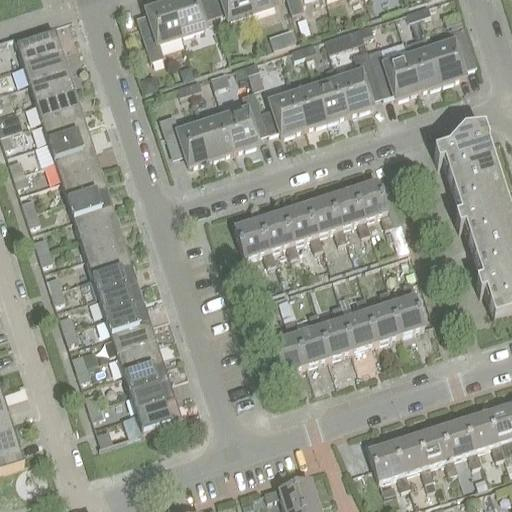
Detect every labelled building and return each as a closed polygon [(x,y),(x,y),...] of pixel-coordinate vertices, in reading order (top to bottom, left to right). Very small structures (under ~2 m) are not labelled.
[(213,0),(206,3),(213,24),(225,20),(228,28),(251,20),(244,0),(213,0)] [(244,0),(251,20),(275,12),(272,4),(284,1),(283,0),(244,0)] [(283,0),(284,1),(291,22),(303,18),(299,4),(312,0),(283,0)] [(193,2),(169,9),(180,43),(204,36),(202,28),(213,24),(206,3),(194,6),(193,2)] [(158,51),(180,43),(169,9),(146,17),(147,22),(135,26),(149,69),(163,64),(158,51)] [(419,25),(430,21),(427,13),(416,17),(419,25)] [(416,17),(405,20),(408,29),(419,25),(416,17)] [(310,39),(305,24),(296,27),(301,42),(310,39)] [(361,44),(372,40),(369,32),(358,36),(361,44)] [(358,36),(347,39),(350,48),(361,44),(358,36)] [(452,49),(429,57),(440,90),(463,83),(462,78),(476,74),(463,36),(449,40),(452,49)] [(0,50),(13,46),(22,72),(61,59),(54,39),(39,44),(37,37),(0,49),(0,50)] [(294,50),(290,37),(280,40),(284,53),(285,53),(294,50)] [(304,63),(315,59),(312,51),(301,54),(304,63)] [(301,54),(290,58),(293,66),(304,63),(301,54)] [(429,57),(406,64),(417,98),(440,90),(429,57)] [(67,78),(61,59),(22,72),(28,91),(67,78)] [(394,105),(417,98),(406,64),(383,72),(394,105)] [(247,81),(258,78),(255,69),(244,73),(247,81)] [(183,85),(193,82),(190,73),(183,75),(181,79),(183,85)] [(244,73),(233,77),(236,85),(247,81),(244,73)] [(73,98),(67,78),(28,91),(34,111),(73,98)] [(360,79),(337,87),(348,121),(371,113),(360,79)] [(140,87),(143,98),(157,94),(153,82),(140,87)] [(337,87),(314,94),(326,128),(348,121),(337,87)] [(189,100),(200,97),(198,88),(187,92),(189,100)] [(187,92),(176,95),(178,104),(189,100),(187,92)] [(314,94),(292,102),(303,135),(326,128),(314,94)] [(80,118),(73,98),(34,111),(41,130),(80,118)] [(280,143),(303,135),(292,102),(269,109),(272,116),(260,120),(267,142),(279,138),(280,143)] [(246,117),(223,124),(234,158),(257,150),(246,117)] [(86,137),(80,118),(41,130),(47,150),(86,137)] [(0,125),(0,143),(11,140),(20,137),(15,121),(0,125)] [(188,173),(211,166),(200,132),(177,139),(172,123),(159,128),(170,161),(183,157),(188,173)] [(223,124),(200,132),(211,166),(234,158),(223,124)] [(92,157),(86,137),(47,150),(53,169),(92,157)] [(462,139),(446,156),(433,161),(437,173),(442,172),(451,199),(497,185),(486,152),(487,152),(487,150),(483,137),(462,139)] [(11,140),(0,143),(0,144),(4,155),(15,151),(11,140)] [(98,176),(92,157),(53,169),(59,189),(98,176)] [(24,179),(19,167),(9,171),(13,183),(24,179)] [(105,196),(98,176),(59,189),(66,208),(105,196)] [(13,183),(17,195),(28,191),(24,179),(13,183)] [(463,238),(472,264),(511,251),(511,232),(497,185),(451,199),(460,225),(454,227),(458,240),(463,238)] [(400,231),(398,225),(386,187),(376,190),(386,220),(388,219),(393,234),(394,233),(400,231)] [(362,228),(365,227),(380,222),(385,236),(393,234),(388,219),(386,220),(376,190),(376,189),(351,197),(362,228)] [(111,215),(105,196),(66,208),(72,228),(111,215)] [(338,235),(341,234),(356,230),(361,244),(369,241),(365,227),(362,228),(351,197),(328,204),(338,235)] [(315,243),(318,242),(333,237),(337,252),(346,249),(341,234),(338,235),(328,204),(304,212),(315,243)] [(35,218),(31,206),(21,210),(25,221),(35,218)] [(291,251),(294,250),(309,245),(313,259),(322,256),(318,242),(315,243),(304,212),(281,219),(291,251)] [(117,235),(111,215),(72,228),(78,247),(117,235)] [(25,221),(29,233),(39,230),(35,218),(25,221)] [(281,219),(257,227),(268,259),(271,258),(286,253),(290,267),(299,264),(294,250),(291,251),(281,219)] [(243,267),(244,266),(262,261),(267,274),(275,272),(271,258),(268,259),(257,227),(233,235),(243,267)] [(124,254),(117,235),(78,247),(85,267),(124,254)] [(34,248),(38,260),(48,257),(45,245),(34,248)] [(484,303),(492,328),(511,321),(511,251),(472,264),(480,291),(475,292),(479,305),(484,303)] [(130,274),(124,254),(85,267),(91,286),(130,274)] [(48,257),(38,260),(41,272),(52,269),(48,257)] [(136,293),(130,274),(91,286),(97,306),(136,293)] [(228,291),(239,287),(235,276),(224,279),(228,291)] [(61,296),(57,284),(46,287),(50,299),(61,296)] [(407,305),(391,310),(388,311),(399,343),(423,335),(413,305),(415,304),(410,289),(402,291),(407,305)] [(136,293),(97,306),(104,325),(143,313),(136,293)] [(65,308),(61,296),(50,299),(54,311),(65,308)] [(382,313),(368,317),(365,319),(375,351),(399,343),(388,311),(391,310),(387,296),(378,299),(382,313)] [(284,330),(293,327),(286,305),(277,308),(284,330)] [(359,320),(345,325),(341,326),(352,358),(375,351),(365,319),(368,317),(364,305),(355,308),(359,320)] [(336,328),(321,333),(318,334),(328,366),(352,358),(341,326),(345,325),(340,312),(332,315),(336,328)] [(149,332),(143,313),(104,325),(110,345),(149,332)] [(312,336),(298,340),(294,342),(304,374),(328,366),(318,334),(321,333),(317,320),(308,323),(312,336)] [(59,326),(62,338),(73,334),(69,323),(59,326)] [(280,381),(304,374),(294,342),(298,340),(294,327),(284,330),(289,344),(270,350),(280,381)] [(155,352),(149,332),(110,345),(116,364),(155,352)] [(73,334),(62,338),(66,350),(77,346),(73,334)] [(162,371),(155,352),(116,364),(122,384),(162,371)] [(93,358),(82,361),(86,373),(96,370),(93,358)] [(71,365),(75,377),(86,373),(82,361),(71,365)] [(168,391),(162,371),(122,384),(129,403),(168,391)] [(75,377),(78,388),(90,385),(86,373),(75,377)] [(174,410),(168,391),(129,403),(135,423),(174,410)] [(0,400),(0,437),(11,434),(0,400)] [(98,412),(95,400),(83,404),(87,416),(98,412)] [(180,430),(174,410),(135,423),(141,441),(100,455),(100,456),(141,442),(180,430)] [(87,416),(91,428),(102,424),(98,412),(87,416)] [(511,418),(510,412),(487,420),(497,452),(499,451),(511,447),(511,418)] [(497,452),(487,420),(463,427),(474,460),(475,459),(490,454),(494,467),(503,465),(499,451),(497,452)] [(474,460),(463,427),(440,435),(450,467),(451,467),(466,462),(470,475),(480,472),(475,459),(474,460)] [(11,434),(0,437),(0,478),(23,471),(11,434)] [(426,475),(428,474),(442,470),(446,483),(456,480),(451,467),(450,467),(440,435),(416,443),(426,475)] [(96,443),(99,455),(110,451),(107,439),(96,443)] [(402,482),(404,482),(419,477),(423,490),(424,490),(432,488),(432,487),(428,474),(426,475),(416,443),(392,450),(402,482)] [(367,458),(377,490),(395,485),(399,498),(408,495),(404,482),(402,482),(392,450),(367,458)] [(278,498),(277,496),(265,500),(268,510),(280,507),(282,511),(316,511),(309,488),(278,498)] [(432,488),(424,490),(426,498),(434,495),(432,488)]
